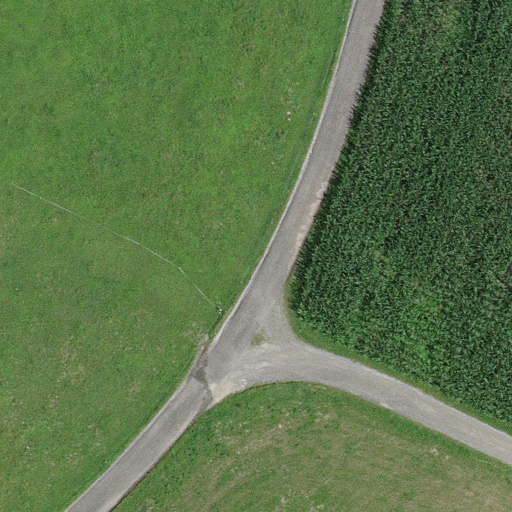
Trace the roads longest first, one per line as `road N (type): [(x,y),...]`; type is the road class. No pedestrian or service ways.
road 1 (track): [(75,511),(191,408),(267,300),(331,154),(371,0)]
road 2 (track): [(236,344),(377,385),(511,446)]
